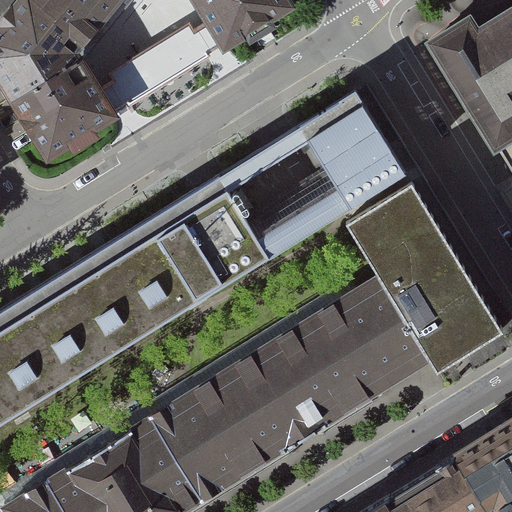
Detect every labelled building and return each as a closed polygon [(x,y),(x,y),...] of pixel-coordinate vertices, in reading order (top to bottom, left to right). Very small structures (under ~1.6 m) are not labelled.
[(0,0),(0,86),(3,84),(0,79),(0,25),(20,0),(0,0)] [(0,79),(3,84),(13,100),(78,60),(74,53),(83,42),(31,0),(20,0),(0,25),(0,79)] [(31,0),(83,42),(117,0),(31,0)] [(195,0),(208,21),(192,31),(206,53),(221,43),(224,47),(246,33),(250,40),(261,33),(273,26),(269,19),(290,6),(286,0),(195,0)] [(427,42),(495,153),(511,143),(511,7),(480,27),(472,14),(427,42)] [(127,101),(130,105),(208,56),(206,53),(192,31),(188,24),(110,73),(114,80),(127,101)] [(112,111),(127,101),(114,80),(99,89),(79,59),(78,60),(13,100),(37,139),(47,156),(69,142),(74,149),(97,135),(92,128),(114,115),(112,111)] [(0,317),(0,435),(340,227),(407,187),(354,100),(302,133),(307,142),(324,169),(254,212),(238,186),(232,176),(209,190),(0,317)] [(407,187),(340,227),(346,237),(377,287),(431,375),(441,392),(508,351),(412,196),(407,187)] [(377,287),(139,433),(187,511),(206,511),(367,414),(431,375),(377,287)] [(511,511),(511,407),(454,443),(491,502),(497,511),(511,511)] [(50,511),(187,511),(139,433),(39,494),(50,511)] [(454,443),(341,511),(473,511),(491,502),(454,443)] [(50,511),(39,494),(16,508),(10,511),(50,511)]
